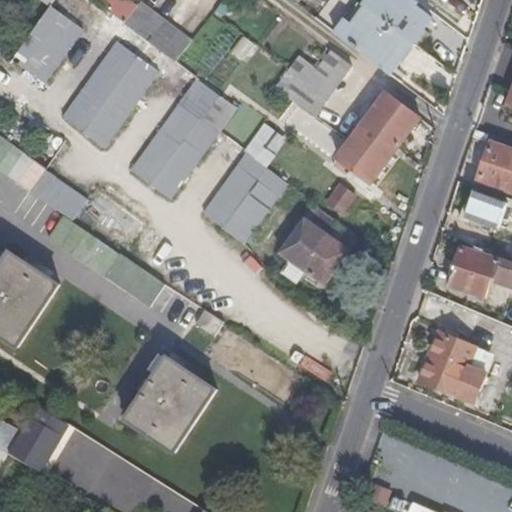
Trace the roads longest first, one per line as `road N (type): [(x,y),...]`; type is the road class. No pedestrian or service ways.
road 1 (residential): [(364,392),(497,0)]
road 2 (unknown): [(281,0),(455,123)]
road 3 (residential): [(511,454),(364,392)]
road 4 (residential): [(324,511),(364,392)]
